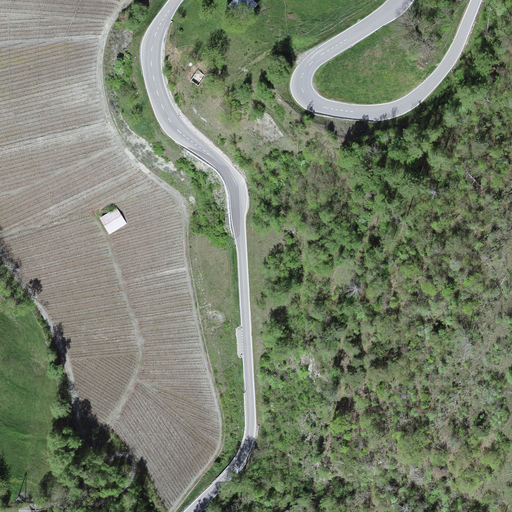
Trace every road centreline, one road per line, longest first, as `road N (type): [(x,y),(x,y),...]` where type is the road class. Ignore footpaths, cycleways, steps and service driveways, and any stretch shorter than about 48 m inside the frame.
road 1 (tertiary): [(176,0),(155,34),(154,86),(165,117),(239,187),(252,417),(240,458),(191,511)]
road 2 (track): [(129,0),(111,16),(100,44),(110,125),(128,158),(173,192),(182,213),(221,422),(215,452),(173,511)]
road 3 (track): [(0,237),(62,340),(85,438),(132,465),(118,486),(0,509)]
road 4 (tertiary): [(477,0),(425,94),(373,114),(327,111),(304,99),(300,86),(322,55),(401,0)]
road 5 (track): [(112,248),(140,355),(97,449)]
